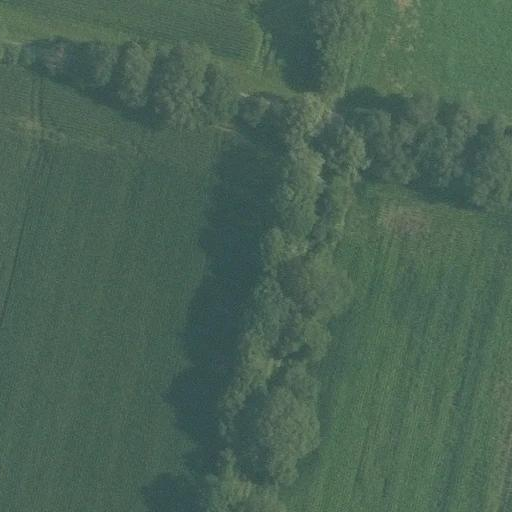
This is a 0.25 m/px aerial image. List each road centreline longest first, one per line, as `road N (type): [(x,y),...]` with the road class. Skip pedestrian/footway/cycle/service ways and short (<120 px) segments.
road 1 (track): [(334,110),(237,511)]
road 2 (track): [(334,110),(0,32)]
road 3 (unclassified): [(511,152),(334,110)]
